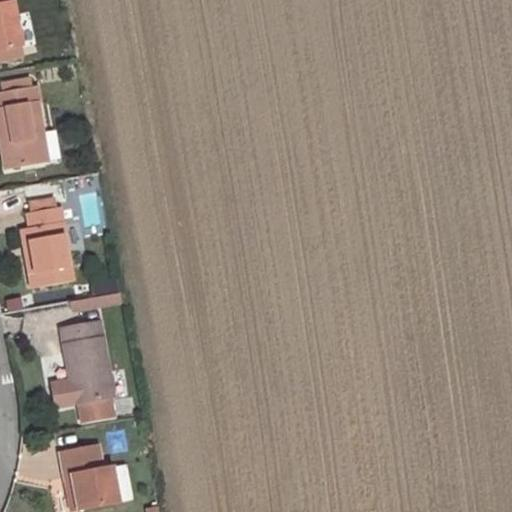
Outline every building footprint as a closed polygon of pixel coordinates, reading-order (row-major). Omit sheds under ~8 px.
[(0,66),(27,60),(15,0),(7,0),(0,1),(0,66)] [(5,81),(6,89),(38,84),(36,76),(5,81)] [(38,84),(6,89),(0,90),(0,121),(8,167),(51,160),(41,100),(47,99),(44,83),(38,84)] [(81,282),(66,203),(29,208),(32,230),(26,230),(35,289),(81,282)] [(121,398),(110,325),(61,332),(68,381),(60,382),(64,408),(121,398)] [(63,454),(66,472),(77,471),(81,505),(120,500),(116,465),(103,467),(100,448),(63,454)] [(77,471),(66,472),(71,506),(81,505),(77,471)] [(49,497),(51,511),(68,511),(65,494),(49,497)]
